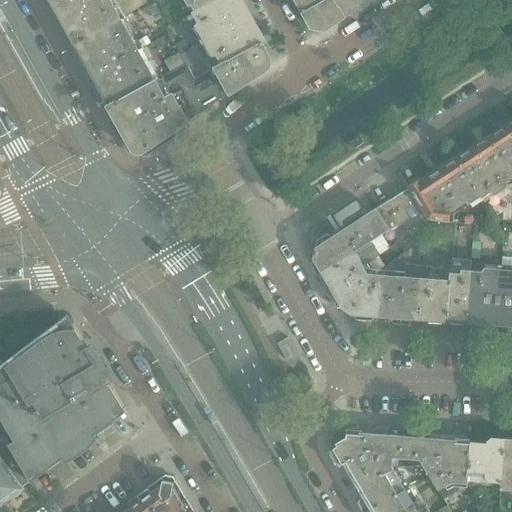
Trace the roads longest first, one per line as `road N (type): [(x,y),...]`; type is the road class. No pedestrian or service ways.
road 1 (secondary): [(315,511),(242,354),(179,252),(144,215)]
road 2 (residential): [(511,75),(308,209),(250,220)]
road 3 (secondary): [(128,309),(251,511)]
road 4 (secondary): [(122,189),(5,0)]
road 5 (residential): [(343,375),(250,220)]
road 6 (residential): [(344,511),(308,447),(310,427),(343,375)]
road 7 (residential): [(496,388),(343,375)]
road 8 (residential): [(308,72),(225,128),(211,173)]
road 9 (residential): [(51,511),(167,428)]
road 10 (residential): [(128,309),(112,343),(167,428)]
road 11 (residential): [(416,0),(308,72)]
